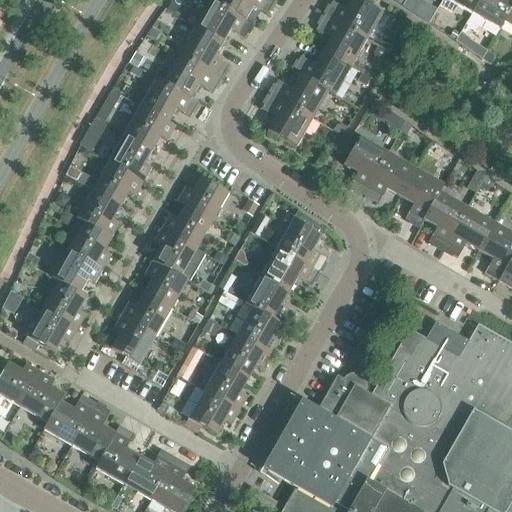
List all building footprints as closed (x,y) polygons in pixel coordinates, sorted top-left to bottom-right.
[(243,39),(252,23),(246,19),(216,1),(214,0),(209,0),(193,28),(222,45),(230,31),(243,39)] [(217,0),(216,1),(246,19),(252,23),(259,11),(267,15),(275,1),(273,0),(217,0)] [(364,41),(380,12),(385,5),(380,2),(375,3),(373,7),(359,0),(349,0),(344,10),(330,2),(322,17),(364,41)] [(415,4),(410,0),(404,0),(401,6),(410,12),(415,4)] [(456,7),(470,15),(478,0),(442,0),(438,6),(452,14),(456,7)] [(511,0),(478,0),(470,15),(498,31),(502,24),(511,2),(511,0)] [(511,2),(502,24),(511,29),(511,2)] [(170,3),(165,11),(173,15),(178,7),(170,3)] [(348,69),(364,41),(322,17),(313,32),(327,39),(319,53),(348,69)] [(395,24),(398,36),(411,33),(408,20),(395,24)] [(193,28),(177,55),(220,80),(228,66),(214,58),(222,45),(193,28)] [(156,42),(160,34),(152,29),(148,37),(156,42)] [(455,43),(463,48),(468,40),(468,39),(460,34),(455,43)] [(373,59),(389,67),(395,57),(379,48),(373,59)] [(481,61),(489,67),(493,61),(492,56),(487,52),(481,61)] [(333,97),(348,69),(319,53),(311,66),(298,58),(289,73),(297,77),(325,93),(333,97)] [(135,54),(129,64),(137,69),(143,58),(135,54)] [(212,94),(220,80),(177,55),(169,70),(164,67),(162,67),(160,69),(155,78),(162,82),(190,99),(198,86),(212,94)] [(138,78),(141,72),(133,68),(130,74),(138,78)] [(361,75),(357,81),(365,86),(369,80),(361,75)] [(276,82),(268,96),(310,120),(325,93),(297,77),(290,90),(276,82)] [(155,78),(139,106),(168,122),(176,110),(189,117),(197,103),(190,99),(162,82),(155,78)] [(293,149),(310,120),(268,96),(259,111),(273,119),(265,133),(293,149)] [(175,126),(168,122),(139,106),(123,134),(152,151),(160,137),(166,141),(175,126)] [(109,116),(100,111),(95,119),(104,124),(109,116)] [(399,131),(405,122),(399,118),(393,127),(399,131)] [(94,120),(90,128),(101,134),(105,126),(94,120)] [(414,128),(405,122),(399,131),(405,135),(410,134),(414,128)] [(347,127),(341,124),(335,134),(341,137),(347,127)] [(144,164),(152,151),(123,134),(107,162),(143,182),(151,168),(144,164)] [(386,154),(358,138),(341,168),(355,176),(347,189),(362,197),(386,154)] [(438,152),(431,148),(429,153),(435,157),(438,152)] [(283,158),(294,165),(299,158),(288,151),(283,158)] [(414,170),(386,154),(362,197),(376,205),(384,191),(398,199),(414,170)] [(107,162),(91,189),(120,206),(128,193),(135,197),(143,182),(107,162)] [(70,167),(65,176),(77,183),(82,174),(70,167)] [(404,221),(419,230),(422,223),(439,193),(443,186),(414,170),(398,199),(412,207),(404,221)] [(476,170),(472,176),(473,182),(479,186),(485,177),(476,170)] [(494,183),(485,177),(479,186),(484,189),(490,188),(494,183)] [(174,203),(181,207),(210,224),(227,195),(198,178),(190,192),(183,188),(174,203)] [(112,220),(120,206),(91,189),(74,218),(81,222),(111,239),(119,224),(112,220)] [(465,208),(439,193),(422,223),(434,230),(427,243),(441,251),(465,208)] [(59,194),(53,204),(64,210),(69,200),(59,194)] [(257,207),(247,201),(241,212),(251,218),(257,207)] [(173,221),(166,217),(158,231),(194,252),(210,224),(181,207),(173,221)] [(477,254),(494,224),(465,208),(441,251),(456,259),(463,246),(477,254)] [(66,227),(72,218),(63,213),(58,222),(66,227)] [(326,258),(312,250),(320,237),(291,220),(275,248),(318,273),(326,258)] [(248,233),(257,237),(263,226),(255,221),(248,233)] [(81,222),(65,250),(102,271),(109,258),(102,254),(111,239),(81,222)] [(511,234),(494,224),(477,254),(491,261),(483,275),(499,284),(511,260),(511,234)] [(203,257),(194,252),(158,231),(150,245),(157,249),(150,262),(179,278),(186,282),(188,284),(203,257)] [(239,239),(238,239),(230,233),(224,242),(234,248),(239,239)] [(310,287),(318,273),(275,248),(259,276),(288,292),(296,279),(310,287)] [(94,285),(102,271),(65,250),(49,278),(57,282),(79,294),(87,281),(94,285)] [(243,254),(239,251),(233,261),(242,266),(245,261),(243,254)] [(38,259),(29,254),(28,254),(23,263),(33,268),(38,259)] [(511,260),(499,284),(511,290),(511,288),(511,260)] [(186,282),(179,278),(150,262),(141,278),(148,282),(141,295),(170,311),(186,282)] [(280,306),(288,292),(259,276),(243,305),(249,309),(278,326),(285,330),(294,314),(280,306)] [(222,279),(216,289),(232,299),(233,298),(224,293),(229,283),(222,279)] [(201,280),(197,287),(207,293),(211,286),(201,280)] [(86,298),(79,294),(57,282),(40,310),(76,331),(84,316),(78,313),(86,298)] [(18,285),(14,283),(10,292),(14,294),(18,285)] [(232,299),(216,289),(223,294),(218,301),(227,307),(232,299)] [(126,303),(118,318),(154,338),(170,311),(141,295),(133,307),(126,303)] [(272,338),(278,326),(249,309),(234,336),(270,356),(278,342),(272,338)] [(68,345),(76,331),(40,310),(25,338),(35,344),(54,355),(62,341),(68,345)] [(202,318),(190,311),(186,318),(198,325),(202,318)] [(138,366),(154,338),(118,318),(110,332),(116,336),(109,350),(138,366)] [(213,341),(218,332),(215,330),(217,326),(207,320),(202,329),(203,330),(201,334),(213,341)] [(511,511),(511,345),(476,325),(467,342),(444,329),(435,324),(425,340),(408,330),(381,377),(370,396),(367,394),(368,387),(365,381),(360,376),(353,375),(347,376),(342,381),(338,379),(338,378),(336,377),(317,411),(316,410),(317,410),(301,401),(300,400),(260,470),(261,471),(293,490),(279,511),(511,511)] [(262,371),(270,356),(234,336),(218,364),(248,381),(255,367),(262,371)] [(31,351),(35,344),(25,338),(20,345),(31,351)] [(170,348),(181,354),(186,346),(175,340),(170,348)] [(187,382),(194,368),(184,362),(176,376),(187,382)] [(0,396),(18,407),(38,372),(24,364),(20,371),(7,364),(6,366),(0,375),(0,396)] [(240,394),(248,381),(218,364),(202,391),(238,412),(247,397),(240,394)] [(46,424),(59,402),(63,395),(49,387),(52,380),(38,372),(18,407),(46,424)] [(238,412),(202,391),(186,420),(216,438),(224,423),(230,426),(238,412)] [(95,404),(80,396),(72,410),(59,402),(46,424),(42,430),(70,446),(95,404)] [(95,404),(70,446),(98,463),(114,434),(101,427),(109,413),(95,404)] [(158,409),(157,412),(169,419),(174,411),(161,404),(158,409)] [(0,418),(0,433),(2,435),(10,421),(1,416),(0,418)] [(114,434),(98,463),(95,469),(122,485),(139,457),(125,449),(133,436),(118,427),(114,434)] [(152,465),(139,457),(122,485),(150,501),(174,459),(161,451),(152,465)] [(180,481),(188,467),(174,459),(150,501),(167,511),(181,511),(195,489),(180,481)] [(84,482),(90,485),(94,476),(89,473),(84,482)] [(260,511),(268,511),(274,503),(249,488),(242,501),(260,511)]
